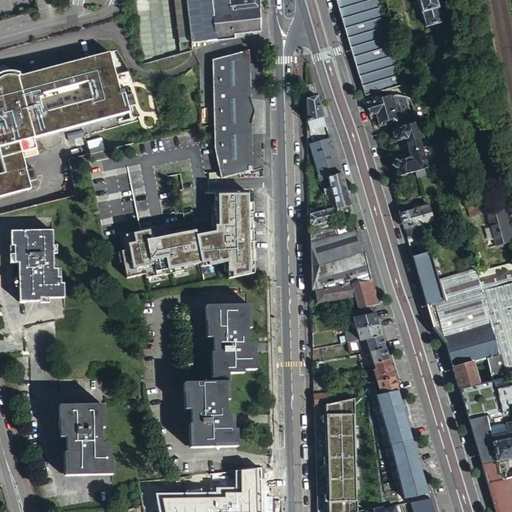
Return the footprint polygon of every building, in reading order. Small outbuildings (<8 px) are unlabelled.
[(172,0),(177,39),(188,37),(189,43),(191,43),(215,40),(232,38),(232,34),(260,31),(260,30),(258,0),(235,0),(228,1),(227,0),(172,0)] [(336,0),(364,96),(404,84),(378,0),(336,0)] [(418,0),(426,26),(443,21),(436,0),(418,0)] [(249,61),(248,51),(211,60),(211,95),(212,142),(213,148),(218,170),(220,179),(251,171),(251,158),(249,158),(247,61),(249,61)] [(123,89),(120,90),(110,52),(20,76),(12,72),(0,75),(0,196),(31,188),(21,152),(36,147),(33,138),(130,112),(123,89)] [(313,84),(306,87),(306,99),(316,96),(313,84)] [(316,96),(306,99),(307,121),(311,120),(314,130),(326,126),(316,96)] [(390,96),(367,103),(370,114),(375,112),(379,124),(394,119),(392,111),(394,111),(390,96)] [(428,128),(426,120),(408,125),(394,129),(396,138),(404,136),(408,150),(421,147),(418,138),(421,137),(419,130),(428,128)] [(325,177),(340,173),(329,138),(324,140),(308,144),(311,153),(318,180),(325,177)] [(419,170),(426,168),(421,147),(408,150),(410,157),(403,159),(404,161),(397,163),(396,163),(395,161),(393,161),(393,162),(393,163),(391,164),(392,166),(393,165),(395,166),(392,167),(394,175),(397,175),(397,176),(413,171),(419,170)] [(341,173),(340,173),(325,177),(334,207),(335,209),(349,205),(350,204),(341,173)] [(156,240),(154,230),(119,237),(122,252),(114,253),(117,265),(122,263),(125,279),(144,275),(145,279),(182,271),(181,267),(206,262),(207,266),(226,262),(227,279),(252,274),(252,257),(252,256),(250,204),(246,204),(246,193),(217,193),(217,209),(214,209),(214,233),(194,237),(193,232),(156,240)] [(398,209),(411,205),(409,199),(396,203),(398,209)] [(422,223),(433,220),(429,204),(412,209),(411,205),(398,209),(402,222),(404,228),(417,224),(422,223)] [(355,226),(349,205),(335,209),(334,207),(309,214),(309,237),(310,241),(323,237),(336,233),(347,230),(346,228),(355,226)] [(511,239),(511,227),(506,205),(486,210),(496,245),(511,239)] [(430,250),(422,223),(417,224),(404,228),(407,239),(410,238),(409,235),(416,233),(417,235),(416,235),(418,244),(416,245),(410,247),(412,255),(430,250)] [(57,275),(57,266),(53,266),(53,228),(11,228),(10,244),(14,244),(14,261),(18,261),(18,299),(40,299),(40,296),(64,296),(64,281),(60,280),(60,275),(57,275)] [(341,247),(336,233),(323,237),(310,241),(310,284),(311,290),(315,290),(370,280),(364,258),(359,242),(341,247)] [(441,301),(444,299),(439,279),(431,254),(413,259),(417,272),(423,293),(427,305),(441,301)] [(477,290),(481,289),(479,278),(477,274),(476,269),(457,274),(463,294),(477,290)] [(444,299),(463,294),(457,274),(441,278),(439,279),(444,299)] [(511,373),(511,279),(481,289),(498,354),(504,376),(511,373)] [(377,304),(370,280),(315,290),(316,303),(353,296),(357,308),(372,305),(377,304)] [(498,354),(481,289),(477,290),(463,294),(444,299),(441,301),(427,305),(428,309),(433,326),(435,336),(445,343),(452,368),(473,362),(484,358),(489,357),(498,354)] [(213,374),(224,375),(227,375),(227,373),(235,373),(235,369),(243,369),(255,369),(255,358),(251,358),(251,342),(249,342),(248,326),(251,326),(251,303),(208,304),(209,337),(212,337),(213,350),(213,374)] [(378,326),(374,313),(352,317),(356,329),(356,331),(378,326)] [(379,329),(378,326),(356,331),(359,340),(365,339),(381,336),(379,329)] [(356,331),(356,329),(346,331),(349,342),(359,340),(356,331)] [(384,347),(381,336),(365,339),(369,351),(384,347)] [(369,351),(365,339),(359,340),(363,352),(369,351)] [(388,360),(384,347),(369,351),(373,364),(388,360)] [(498,354),(489,357),(494,379),(497,378),(504,376),(498,354)] [(489,357),(484,358),(489,380),(494,379),(489,357)] [(393,377),(388,360),(373,364),(374,369),(372,370),(376,382),(378,382),(386,380),(393,377)] [(473,362),(452,368),(458,385),(459,389),(479,383),(473,362)] [(511,373),(504,376),(497,378),(494,379),(489,380),(479,383),(459,389),(467,418),(471,432),(476,446),(486,482),(498,478),(500,477),(496,461),(492,442),(493,442),(490,427),(511,421),(511,373)] [(224,375),(213,374),(210,374),(210,378),(204,378),(204,381),(183,381),(183,390),(186,390),(187,408),(191,408),(191,423),(192,446),(212,446),(212,443),(236,442),(235,430),(232,430),(232,422),(229,422),(229,413),(225,413),(225,398),(224,375)] [(329,375),(313,376),(317,511),(356,511),(357,511),(353,400),(328,403),(327,389),(330,389),(329,375)] [(378,382),(376,382),(379,395),(397,390),(397,389),(393,377),(386,380),(378,382)] [(411,434),(397,390),(379,395),(375,396),(378,408),(385,431),(388,441),(390,447),(390,448),(396,471),(399,483),(403,497),(405,497),(414,496),(423,494),(428,494),(411,434)] [(101,426),(100,402),(58,403),(59,419),(62,419),(62,436),(66,436),(66,451),(67,474),(89,474),(88,470),(113,470),(112,455),(109,455),(109,451),(106,452),(106,440),(101,440),(101,426)] [(511,421),(490,427),(493,442),(492,442),(496,461),(511,457),(511,421)] [(511,511),(511,473),(500,477),(498,478),(507,511),(511,511)] [(507,511),(498,478),(486,482),(491,497),(495,511),(507,511)] [(237,511),(238,504),(222,504),(222,498),(209,498),(209,501),(193,501),(193,511),(237,511)] [(432,506),(429,498),(421,499),(418,500),(419,509),(432,506)]
